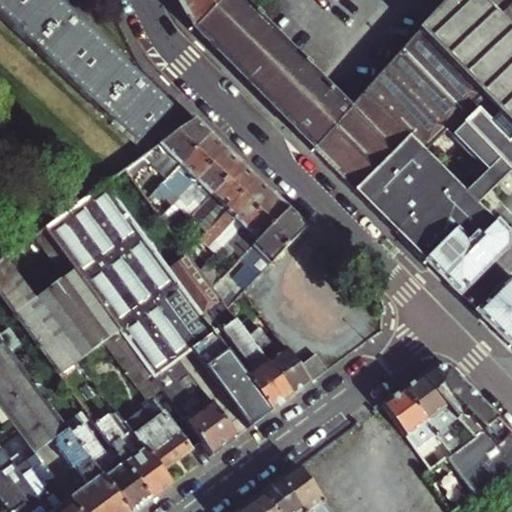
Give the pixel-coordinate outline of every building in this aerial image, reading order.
[(0,0),(0,16),(134,144),(164,113),(44,0),(0,0)] [(193,31),(224,0),(174,0),(189,27),(193,31)] [(312,149),(349,110),(238,0),(224,0),(193,31),(312,149)] [(511,0),(447,0),(349,110),(312,149),(459,294),(507,248),(507,235),(479,206),(500,185),(501,187),(511,176),(511,0)] [(144,199),(162,181),(208,135),(193,120),(157,146),(169,158),(151,176),(147,172),(134,185),(144,199)] [(177,196),(223,149),(208,135),(162,181),(177,196)] [(192,198),(200,206),(240,165),(223,149),(177,196),(171,202),(180,210),(192,198)] [(217,219),(255,180),(240,165),(200,206),(194,212),(203,220),(210,213),(217,219)] [(234,219),(241,226),(271,195),(255,180),(217,219),(199,237),(208,246),(234,219)] [(243,376),(199,317),(148,248),(102,186),(90,195),(81,201),(42,230),(118,332),(151,377),(162,369),(189,350),(247,429),(270,412),(243,376)] [(257,242),(287,211),(271,195),(241,226),(224,243),(233,252),(250,235),(257,242)] [(305,228),(287,211),(257,242),(249,250),(267,267),(305,228)] [(118,332),(42,230),(0,260),(0,296),(58,376),(80,360),(101,345),(118,332)] [(291,397),(241,330),(225,308),(211,289),(198,271),(184,253),(172,236),(169,232),(148,248),(199,317),(207,311),(251,371),(243,376),(270,412),(291,397)] [(511,345),(511,344),(511,280),(510,279),(477,311),(511,345)] [(295,365),(269,330),(261,335),(251,323),(241,330),(291,397),(309,383),(295,365)] [(101,345),(145,407),(153,401),(163,394),(151,377),(118,332),(101,345)] [(77,511),(128,511),(74,438),(0,337),(0,405),(36,455),(53,443),(72,469),(76,469),(88,485),(69,500),(77,511)] [(309,383),(328,369),(315,350),(295,365),(309,383)] [(429,367),(419,375),(453,422),(468,443),(498,421),(446,368),(429,367)] [(209,457),(235,438),(189,375),(184,379),(179,372),(170,379),(162,369),(151,377),(163,394),(209,457)] [(443,429),(453,422),(419,375),(400,389),(449,457),(458,449),(443,429)] [(449,457),(400,389),(379,404),(415,452),(424,444),(439,464),(447,458),(449,457)] [(147,414),(129,427),(161,471),(189,450),(153,401),(145,407),(143,409),(147,414)] [(94,425),(117,454),(151,500),(171,485),(161,471),(129,427),(116,409),(94,425)] [(511,469),(511,435),(498,421),(468,443),(458,449),(449,457),(447,458),(475,497),(511,469)] [(134,511),(151,500),(117,454),(111,459),(88,428),(74,438),(128,511),(134,511)] [(421,452),(417,455),(425,466),(429,463),(421,452)] [(77,511),(69,500),(40,460),(19,475),(38,499),(46,511),(77,511)] [(330,511),(296,466),(277,479),(301,511),(330,511)] [(46,511),(38,499),(28,506),(2,472),(0,472),(0,497),(7,507),(10,511),(46,511)] [(301,511),(277,479),(259,493),(272,511),(301,511)] [(272,511),(259,493),(240,507),(244,511),(272,511)]
